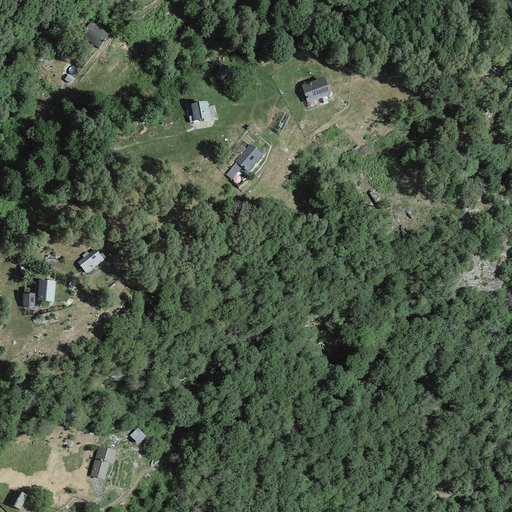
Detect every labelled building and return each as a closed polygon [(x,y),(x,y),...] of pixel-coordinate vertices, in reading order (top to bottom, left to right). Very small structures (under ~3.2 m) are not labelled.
[(301,86),(308,104),(330,96),(324,78),(301,86)] [(207,104),(191,106),(194,122),(209,120),(207,104)] [(263,156),(250,145),(234,162),(236,163),(242,169),(248,174),(263,156)] [(226,176),(232,181),(242,169),(236,163),(226,176)] [(95,251),(77,265),(86,275),(103,261),(95,251)] [(55,283),(39,282),(38,303),(54,304),(55,283)] [(23,295),(23,309),(35,309),(35,295),(23,295)] [(146,439),(137,429),(130,436),(138,446),(146,439)] [(90,477),(105,481),(109,465),(113,466),(116,453),(99,448),(90,477)] [(27,498),(16,492),(8,505),(20,511),(27,498)]
